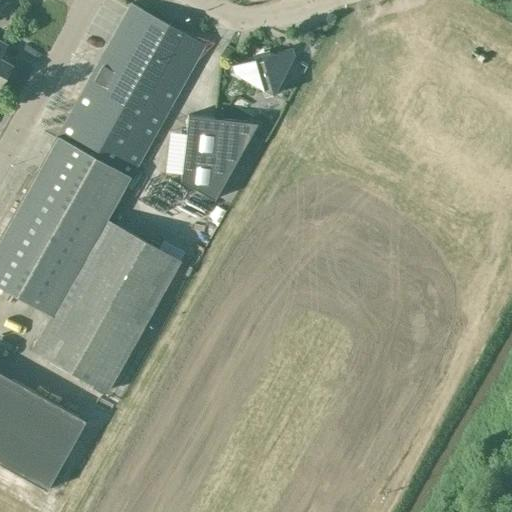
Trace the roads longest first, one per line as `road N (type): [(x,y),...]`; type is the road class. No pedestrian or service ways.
road 1 (unclassified): [(88,0),(0,157)]
road 2 (unclassified): [(324,0),(254,19),(197,0)]
